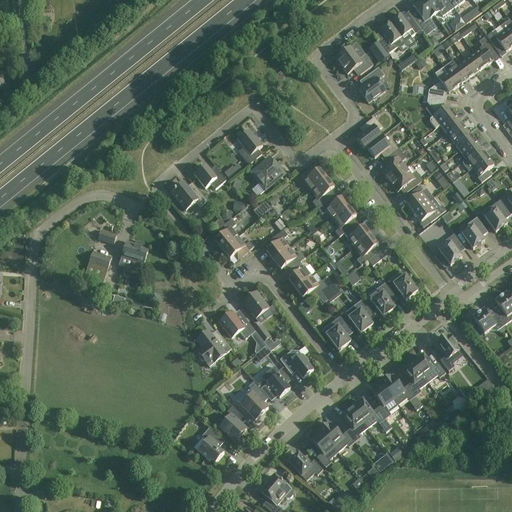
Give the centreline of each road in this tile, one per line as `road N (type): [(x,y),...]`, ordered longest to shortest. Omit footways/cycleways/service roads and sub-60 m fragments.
road 1 (residential): [(20,511),(35,242),(90,195),(139,207),(154,196)]
road 2 (motorway): [(0,198),(245,0)]
road 3 (motorway): [(204,0),(0,165)]
road 4 (residential): [(333,142),(311,159),(290,158),(251,110),(157,184),(154,196)]
road 5 (residential): [(393,0),(317,55),(354,114),(333,142)]
road 6 (residential): [(452,297),(333,142)]
road 7 (residential): [(210,511),(277,435),(345,378)]
road 8 (residential): [(234,290),(250,277),(268,279),(345,378)]
road 9 (residential): [(345,378),(452,297)]
